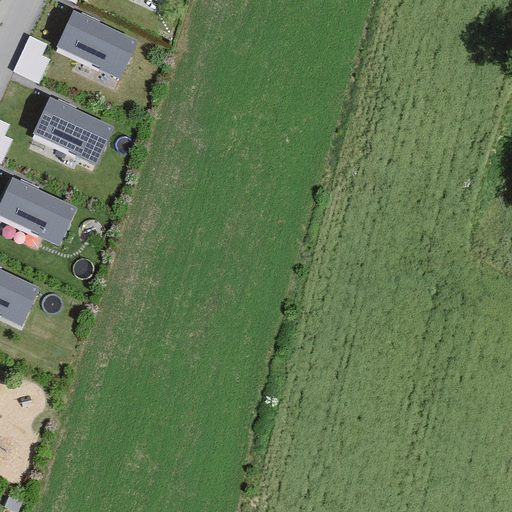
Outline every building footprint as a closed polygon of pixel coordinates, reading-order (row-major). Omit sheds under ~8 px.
[(139,40),(74,9),(57,45),(121,76),(139,40)] [(30,36),(13,72),(38,84),(50,59),(42,55),(48,44),(30,36)] [(114,128),(50,97),(33,131),(97,162),(114,128)] [(0,119),(0,163),(1,164),(13,139),(5,135),(10,124),(0,119)] [(73,209),(11,181),(0,204),(0,217),(57,244),(73,209)] [(39,288),(0,270),(0,318),(21,328),(39,288)]
